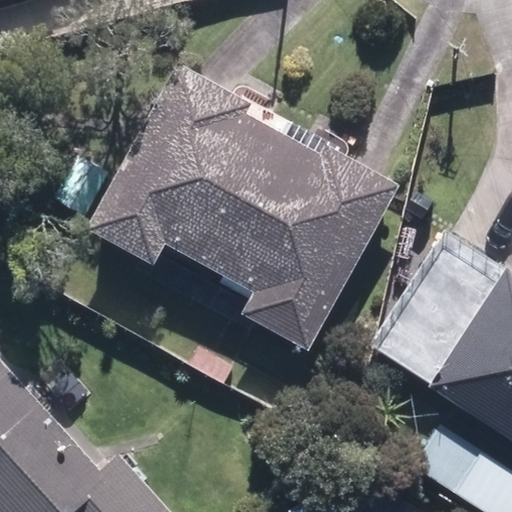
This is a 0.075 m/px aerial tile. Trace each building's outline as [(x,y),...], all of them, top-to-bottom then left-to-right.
[(256,303),(324,341),(416,175),(336,131),(330,143),(258,103),(264,91),(191,50),(98,218),(166,257),(179,235),(267,284),(256,303)] [(50,198),(76,212),(99,171),(74,157),(50,198)] [(511,261),(456,225),(389,329),(511,410),(511,261)] [(196,511),(136,447),(115,466),(0,339),(0,507),(4,511),(196,511)] [(184,365),(216,384),(227,366),(194,347),(184,365)] [(509,511),(511,507),(511,457),(450,419),(420,468),(493,511),(509,511)] [(334,511),(335,511),(373,511),(383,499),(356,479),(334,511)] [(281,511),(327,511),(317,492),(281,511)]
